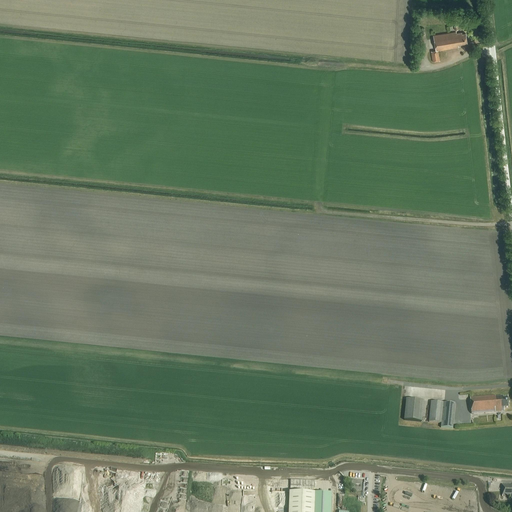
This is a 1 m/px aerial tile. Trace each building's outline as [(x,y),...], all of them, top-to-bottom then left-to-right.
[(438,51),(439,54),(443,53),(443,50),(459,48),(458,45),(467,43),(466,33),(462,34),(462,33),(456,33),(456,32),(433,36),(436,51),(438,51)] [(440,61),(439,54),(438,51),(436,51),(433,51),(431,52),(433,62),(440,61)] [(503,398),(503,396),(495,397),(495,396),(470,398),(471,406),(472,414),(495,412),(504,411),(504,408),(509,408),(508,398),(503,398)] [(406,399),(404,420),(421,422),(423,401),(406,399)] [(453,429),(453,428),(455,404),(431,402),(429,422),(441,424),(441,428),(453,429)] [(289,493),(288,511),(330,511),(332,495),(315,494),(315,481),(291,480),(290,493),(289,493)] [(353,480),(352,491),(352,494),(356,494),(356,491),(361,492),(362,481),(353,480)] [(511,484),(503,485),(502,497),(511,497),(511,496),(511,495),(511,484)] [(338,495),(338,507),(342,507),(341,511),(339,511),(338,511),(348,511),(349,511),(344,511),(344,510),(348,510),(348,507),(344,507),(344,495),(338,495)]
